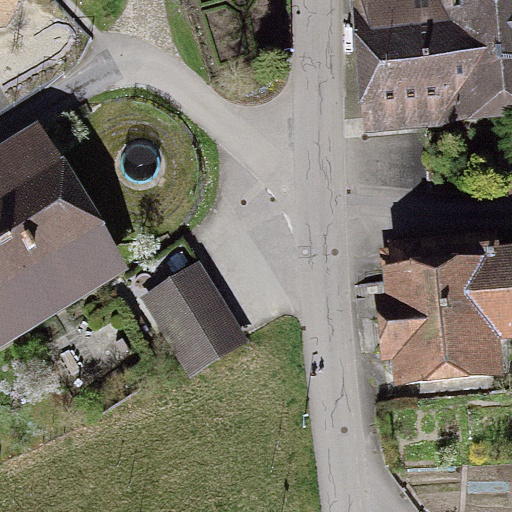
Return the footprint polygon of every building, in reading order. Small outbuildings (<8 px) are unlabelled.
[(511,0),(356,0),(358,10),(441,5),(442,27),(374,31),(381,117),(511,104),(511,0)] [(28,162),(0,179),(0,325),(93,268),(28,162)] [(392,250),(404,385),(489,376),(487,362),(497,362),(494,327),(511,325),(511,271),(497,273),(494,239),(392,250)] [(198,273),(149,303),(191,371),(240,341),(198,273)] [(82,392),(149,350),(133,325),(94,348),(102,360),(73,379),(82,392)]
